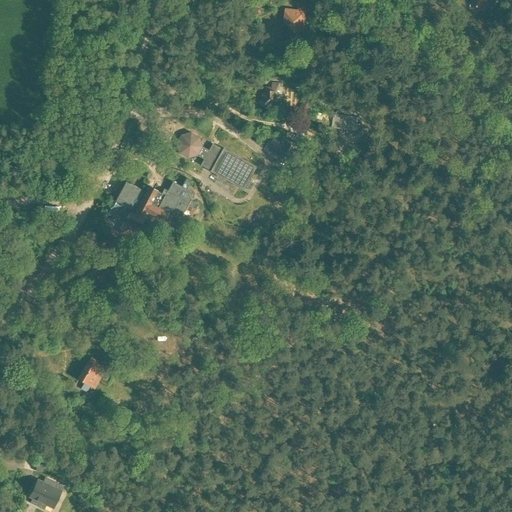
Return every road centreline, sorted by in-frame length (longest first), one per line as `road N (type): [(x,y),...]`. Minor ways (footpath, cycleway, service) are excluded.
road 1 (track): [(87,204),(128,103),(147,0)]
road 2 (unclassified): [(511,127),(395,0)]
road 3 (unknown): [(125,110),(185,108),(210,116),(258,147),(260,163)]
road 4 (track): [(0,332),(87,204)]
